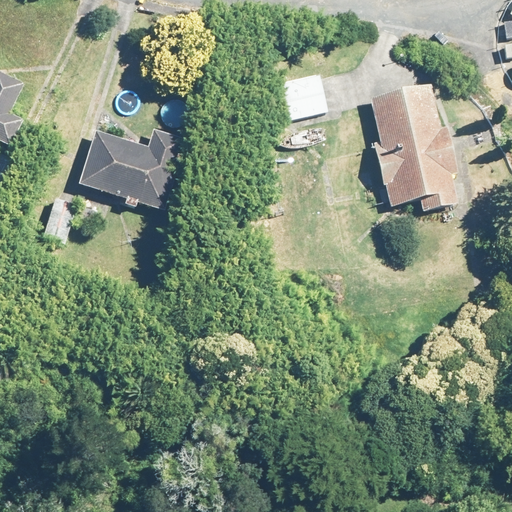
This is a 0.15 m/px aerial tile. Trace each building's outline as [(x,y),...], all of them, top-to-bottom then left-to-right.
[(329,82),(283,86),(286,121),(332,117),(329,82)] [(0,86),(0,151),(3,153),(31,104),(0,86)] [(412,91),(412,93),(375,99),(382,142),(372,144),(381,196),(393,194),(396,208),(428,202),(431,219),(461,214),(456,180),(466,178),(457,120),(448,121),(442,86),(412,91)] [(104,136),(83,189),(164,220),(184,167),(104,136)] [(21,165),(2,154),(0,157),(0,191),(6,195),(21,165)] [(83,204),(61,198),(48,244),(70,250),(83,204)]
